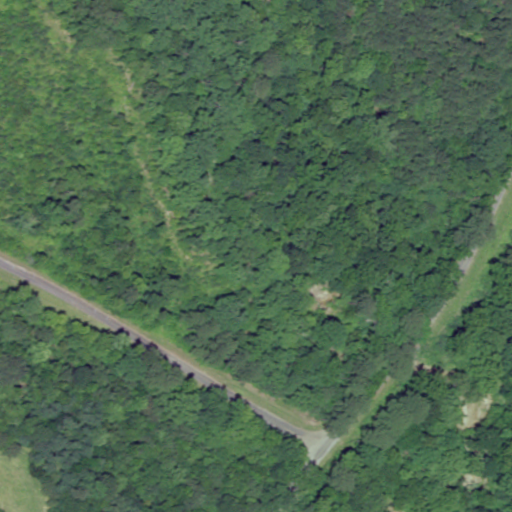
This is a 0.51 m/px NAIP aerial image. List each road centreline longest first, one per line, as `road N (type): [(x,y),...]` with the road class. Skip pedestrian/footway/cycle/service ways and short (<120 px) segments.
road 1 (residential): [(263,511),(421,321),(511,133)]
road 2 (residential): [(0,249),(75,270),(319,448)]
